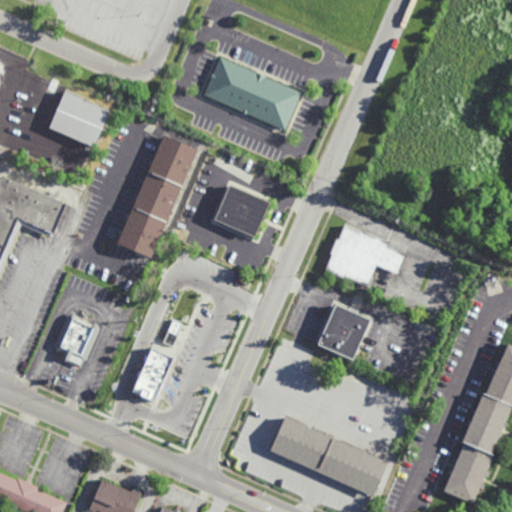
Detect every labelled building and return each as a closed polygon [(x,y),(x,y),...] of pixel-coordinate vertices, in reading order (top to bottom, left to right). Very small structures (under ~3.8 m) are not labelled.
[(285,129),(204,94),(220,56),(301,91),(285,129)] [(93,145),(48,125),(64,90),(109,110),(93,145)] [(150,256),(136,250),(135,253),(115,244),(164,134),(197,148),(150,256)] [(52,237),(21,224),(0,273),(0,179),(6,176),(66,203),(52,237)] [(254,236),(214,218),(230,183),(269,200),(254,236)] [(386,242),(385,245),(403,253),(393,276),(387,273),(389,270),(376,264),(367,285),(344,275),(343,278),(332,272),(333,271),(326,268),(332,254),(329,252),(336,238),(338,238),(344,223),(386,242)] [(349,309),(349,307),(357,311),(356,313),(370,319),(353,359),(318,344),(336,303),(349,309)] [(93,324),(94,321),(96,322),(99,328),(87,355),(88,358),(83,360),(80,367),(65,360),(66,359),(62,357),(62,353),(57,351),(54,344),(67,314),(73,312),(75,313),(74,316),(93,324)] [(511,405),(505,421),(507,422),(505,426),(502,425),(499,433),(501,434),(499,439),(497,438),(490,454),(493,456),(487,469),(490,471),(488,476),(484,475),(481,482),(484,483),(482,488),(479,487),(472,504),(442,491),(449,474),(448,473),(450,469),(451,469),(462,444),(458,442),(466,425),(465,424),(467,419),(468,420),(472,413),(470,412),(472,408),(473,409),(479,394),(482,395),(505,343),(511,345),(511,405)] [(143,363),(175,376),(164,405),(131,391),(143,363)] [(387,463),(377,484),(379,485),(374,495),(373,495),(372,496),(270,450),(285,417),(387,463)] [(40,487),(39,489),(67,502),(62,511),(28,511),(0,499),(0,472),(16,480),(17,477),(40,487)] [(131,491),(132,488),(133,489),(134,487),(140,489),(139,492),(141,493),(132,511),(100,511),(96,510),(95,511),(89,511),(87,511),(102,478),(131,491)]
